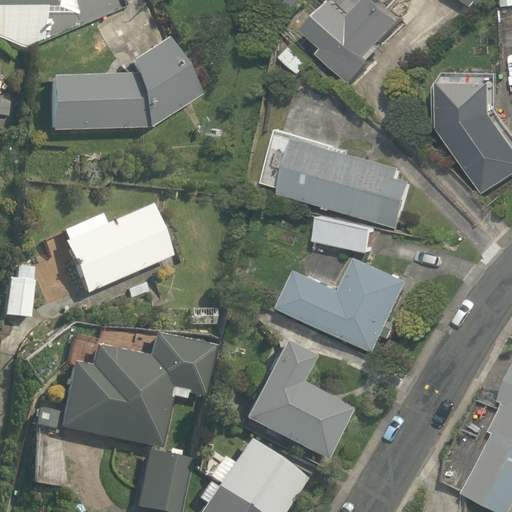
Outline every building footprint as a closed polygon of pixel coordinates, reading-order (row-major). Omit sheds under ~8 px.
[(41,9),(55,9),(54,0),(0,0),(0,37),(24,46),(43,39),(42,30),(48,31),(48,21),(42,20),(41,9)] [(66,0),(79,26),(125,7),(122,0),(66,0)] [(331,0),(323,8),(358,44),(403,0),(331,0)] [(467,0),(477,9),(485,0),(467,0)] [(195,95),(157,39),(119,63),(125,74),(43,77),(45,132),(142,128),(195,95)] [(295,42),(281,55),(298,74),(312,61),(295,42)] [(494,80),(440,79),(440,126),(484,193),(511,173),(511,138),(494,110),(494,80)] [(413,170),(277,132),(263,184),(398,222),(413,170)] [(101,226),(96,213),(55,230),(82,296),(173,259),(151,206),(101,226)] [(319,239),(367,251),(350,284),(308,263),(284,309),(375,355),(416,276),(372,254),(379,228),(325,214),(319,239)] [(31,267),(5,265),(1,315),(27,317),(31,267)] [(57,432),(143,447),(132,510),(145,511),(177,511),(186,461),(156,456),(157,449),(165,405),(201,412),(212,348),(150,337),(147,357),(90,347),(87,366),(69,363),(57,432)] [(296,380),(307,357),(276,342),(239,419),(325,461),(351,407),(296,380)] [(490,430),(494,432),(465,491),(507,511),(510,511),(511,508),(511,372),(499,398),(504,401),(490,430)] [(248,439),(195,511),(285,511),(307,481),(248,439)] [(62,442),(31,441),(29,486),(60,487),(62,442)]
